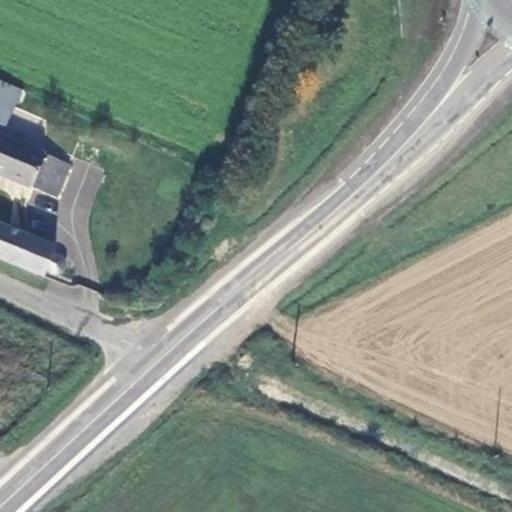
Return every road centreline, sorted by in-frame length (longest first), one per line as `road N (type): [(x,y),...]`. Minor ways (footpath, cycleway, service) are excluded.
road 1 (track): [(263,387),(511,498)]
road 2 (secondary): [(369,186),(167,367)]
road 3 (secondary): [(473,0),(456,61),(369,186)]
road 4 (secondary): [(167,367),(8,511)]
road 5 (secondary): [(369,186),(511,55)]
road 6 (residential): [(0,279),(129,339),(167,367)]
